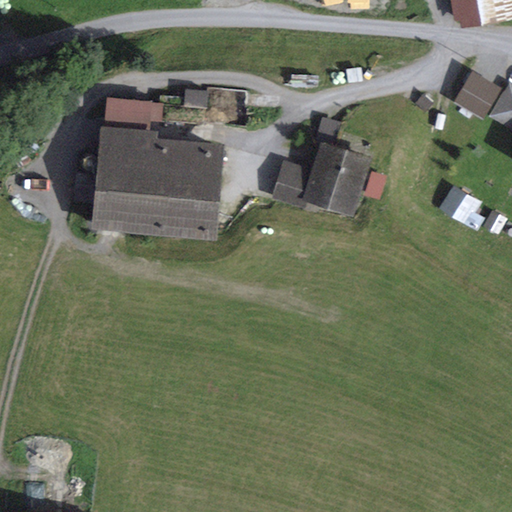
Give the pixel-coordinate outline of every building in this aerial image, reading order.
[(511,0),(457,0),(461,24),(511,17),(511,0)] [(511,125),(511,94),(499,118),(511,125)] [(164,106),(110,100),(108,117),(162,122),(164,106)] [(155,134),(104,130),(96,227),(215,237),(222,150),(155,144),(155,134)] [(382,155),(331,138),(312,196),(363,212),(382,155)] [(487,201),(460,184),(446,208),(473,225),(487,201)]
